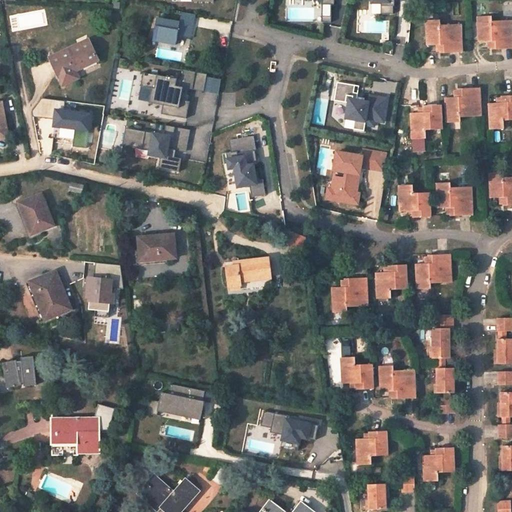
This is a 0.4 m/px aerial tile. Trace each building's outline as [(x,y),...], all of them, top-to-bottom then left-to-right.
[(372,0),(372,3),(382,3),(381,14),(394,14),(394,0),(372,0)] [(191,37),(195,14),(182,11),(180,21),(157,16),(153,39),(176,44),(177,35),(191,37)] [(332,22),(332,13),(322,13),(322,22),(332,22)] [(478,17),(480,41),(488,41),(493,41),(493,47),(493,49),(511,48),(511,19),(492,20),(492,16),(478,17)] [(440,19),(427,20),(428,45),(436,44),(440,44),(441,51),(441,53),(462,52),(460,23),(440,23),(440,19)] [(98,60),(88,40),(50,58),(63,85),(79,78),(76,71),(75,68),(79,66),(80,69),(98,60)] [(205,89),(208,73),(185,69),(183,79),(145,71),(144,73),(146,73),(144,84),(142,84),(142,85),(156,88),(153,102),(164,104),(162,113),(185,117),(188,100),(178,98),(179,92),(181,92),(182,87),(184,88),(184,87),(189,88),(189,86),(205,89)] [(384,122),(388,98),(370,95),(369,99),(369,102),(357,100),(357,97),(358,93),(354,92),(355,85),(338,82),(335,95),(346,97),(345,102),(349,102),(346,118),(355,120),(353,129),(364,130),(365,125),(374,126),(375,120),(384,122)] [(461,117),(482,116),(481,87),(458,88),(458,90),(459,97),(455,97),(446,97),(447,122),(461,121),(461,117)] [(511,119),(511,95),(503,96),(503,98),(503,102),(498,103),(490,103),(491,128),(504,128),(504,120),(511,119)] [(3,103),(0,103),(0,139),(9,138),(3,103)] [(442,129),(440,104),(424,105),(424,106),(424,112),(419,112),(411,113),(413,139),(426,138),(425,131),(442,129)] [(75,136),(74,146),(91,147),(94,110),(58,107),(56,135),(75,136)] [(190,130),(191,129),(166,124),(164,134),(126,127),(126,128),(129,129),(127,141),(151,146),(149,153),(161,156),(159,167),(176,170),(178,158),(171,157),(173,149),(184,151),(188,130),(190,130)] [(255,136),(254,134),(229,138),(231,151),(232,157),(227,158),(229,167),(235,167),(238,186),(250,184),(251,196),(263,194),(260,181),(256,181),(254,163),(247,165),(246,159),(256,157),(258,157),(258,155),(256,155),(253,136),(255,136)] [(382,171),(385,153),(363,149),(362,156),(336,151),(333,170),(335,170),(345,172),(344,178),(334,176),(332,188),(339,189),(337,200),(351,202),(352,192),(356,192),(360,167),(382,171)] [(345,172),(335,170),(334,176),(344,178),(345,172)] [(511,204),(511,176),(504,176),(503,172),(491,172),(491,197),(500,197),(503,197),(504,204),(504,205),(511,204)] [(473,215),(471,186),(451,186),(451,182),(437,183),(438,208),(447,208),(451,208),(451,214),(451,215),(473,215)] [(412,184),(400,185),(401,211),(409,211),(414,211),(414,216),(414,217),(430,217),(429,192),(413,193),(412,184)] [(339,189),(332,188),(328,188),(326,198),(337,200),(339,189)] [(352,192),(351,202),(358,204),(359,193),(356,192),(352,192)] [(42,194),(20,202),(32,234),(44,230),(43,228),(54,224),(42,194)] [(301,236),(288,231),(284,240),(297,245),(301,236)] [(174,234),(139,237),(141,261),(176,258),(174,234)] [(451,281),(450,253),(430,255),(430,256),(430,262),(426,263),(417,263),(418,288),(431,288),(431,283),(451,281)] [(270,276),(268,259),(238,262),(239,266),(235,266),(227,267),(229,286),(241,285),(241,280),(270,276)] [(99,263),(98,275),(104,275),(104,272),(114,273),(115,265),(99,263)] [(385,272),(377,272),(378,298),(392,297),(391,290),(407,288),(407,264),(390,265),(390,266),(390,272),(385,272)] [(55,272),(31,282),(47,320),(60,315),(59,312),(70,308),(55,272)] [(94,298),(93,313),(112,313),(112,302),(120,302),(121,277),(91,276),(91,298),(94,298)] [(342,286),(333,287),(335,311),(348,311),(348,306),(368,305),(367,277),(346,278),(346,279),(346,286),(342,286)] [(433,328),(433,357),(438,357),(446,357),(449,357),(449,347),(448,327),(453,327),(452,314),(436,314),(437,328),(433,328)] [(507,331),(511,331),(511,318),(497,318),(498,331),(507,331)] [(511,338),(507,339),(498,339),(499,350),(499,364),(511,363),(511,338)] [(17,359),(2,362),(7,386),(12,385),(12,386),(22,385),(21,382),(24,382),(24,386),(37,385),(34,356),(21,357),(22,361),(17,361),(17,359)] [(356,356),(343,357),(344,383),(352,383),(357,383),(357,388),(357,389),(373,388),(372,363),(356,363),(356,356)] [(393,365),(380,365),(382,390),(390,390),(394,390),(394,396),(394,398),(415,398),(414,369),(393,370),(393,365)] [(446,368),(439,368),(439,392),(454,392),(454,382),(454,367),(446,368)] [(498,384),(511,383),(511,371),(498,372),(498,384)] [(204,391),(168,384),(167,394),(157,393),(156,401),(149,400),(145,413),(157,416),(158,411),(198,420),(204,391)] [(511,392),(501,393),(502,402),(502,417),(511,416),(511,392)] [(453,397),(441,398),(441,412),(454,411),(453,397)] [(283,415),(262,411),(259,425),(269,427),(268,432),(279,433),(278,441),(296,446),(297,438),(305,440),(305,438),(312,439),(315,426),(308,425),(307,422),(283,415)] [(99,453),(99,419),(59,419),(60,435),(53,435),(54,456),(78,456),(78,453),(99,453)] [(511,425),(500,426),(500,438),(511,438),(511,425)] [(387,454),(386,430),(370,431),(370,433),(371,438),(365,438),(358,438),(358,464),(371,463),(371,456),(387,454)] [(320,435),(322,473),(343,472),(342,434),(320,435)] [(511,445),(503,446),(503,456),(504,471),(511,470),(511,445)] [(454,471),(454,447),(436,447),(436,449),(437,454),(431,454),(424,455),(425,480),(438,480),(438,472),(454,471)] [(158,478),(155,476),(149,484),(152,486),(158,478)] [(402,476),(403,491),(415,491),(415,476),(410,476),(402,476)] [(190,483),(186,479),(174,493),(158,478),(152,486),(149,484),(141,494),(155,507),(160,501),(164,504),(162,507),(167,511),(180,511),(200,491),(197,489),(190,483)] [(190,483),(197,489),(200,486),(193,480),(190,483)] [(385,484),(369,485),(370,508),(386,508),(385,498),(385,484)] [(329,496),(317,495),(317,503),(327,510),(329,496)] [(272,503),(270,501),(263,510),(265,511),(272,503)] [(511,511),(511,502),(498,503),(498,511),(511,511)] [(313,511),(301,503),(293,511),(284,511),(272,503),(265,511),(263,510),(261,511),(313,511)]
